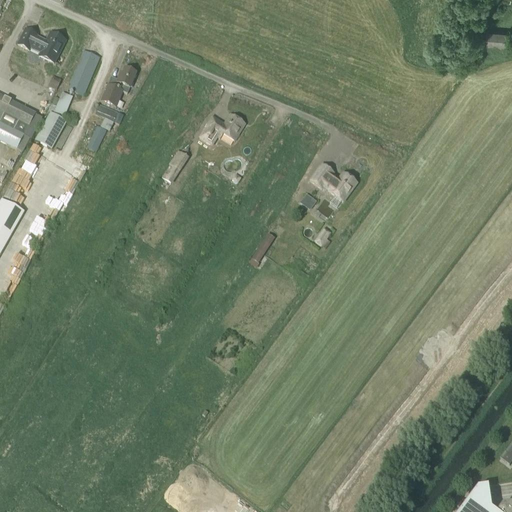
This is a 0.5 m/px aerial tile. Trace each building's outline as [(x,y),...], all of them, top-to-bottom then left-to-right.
[(0,0),(0,131),(12,0),(0,0)] [(415,0),(405,53),(425,56),(435,0),(415,0)] [(480,0),(478,12),(492,15),(495,0),(480,0)] [(487,32),(485,51),(506,53),(508,33),(487,32)] [(80,48),(65,89),(81,95),(96,54),(80,48)] [(114,78),(123,81),(130,65),(120,61),(114,78)] [(50,86),(53,78),(48,76),(45,84),(50,86)] [(98,99),(115,104),(120,85),(103,81),(98,99)] [(49,146),(64,117),(47,109),(32,137),(49,146)] [(211,117),(198,137),(208,144),(212,143),(216,137),(219,138),(222,134),(233,141),(238,134),(235,132),(241,123),(243,124),(243,123),(230,115),(223,125),(211,117)] [(177,152),(159,181),(167,186),(185,157),(177,152)] [(321,166),(309,183),(321,191),(326,185),(332,189),(329,194),(343,204),(357,184),(354,181),(353,179),(352,178),(350,176),(349,176),(346,176),(343,173),(338,180),(332,176),(333,175),(321,166)] [(234,176),(231,182),(238,187),(242,181),(234,176)] [(303,192),(296,200),(305,208),(312,200),(303,192)] [(0,246),(21,206),(0,195),(0,246)] [(321,235),(315,243),(321,247),(325,241),(326,242),(330,236),(323,230),(320,235),(321,235)] [(257,264),(269,247),(262,242),(250,260),(257,264)] [(478,489),(461,511),(511,511),(511,504),(503,506),(498,511),(494,511),(492,510),(489,487),(478,489)]
